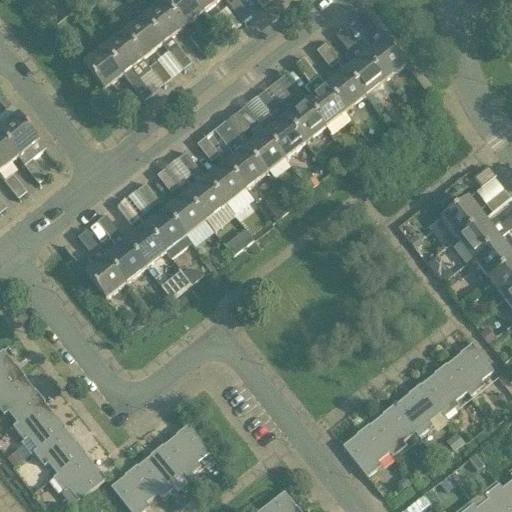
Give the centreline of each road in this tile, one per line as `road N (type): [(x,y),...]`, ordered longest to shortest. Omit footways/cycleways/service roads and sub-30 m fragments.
road 1 (residential): [(363,511),(233,354),(210,356),(157,397),(133,404),(116,395),(5,257)]
road 2 (residential): [(116,166),(147,155),(349,0)]
road 3 (residential): [(312,0),(140,136),(116,166)]
road 4 (residential): [(91,185),(0,58)]
road 5 (residential): [(505,142),(480,104),(444,0)]
